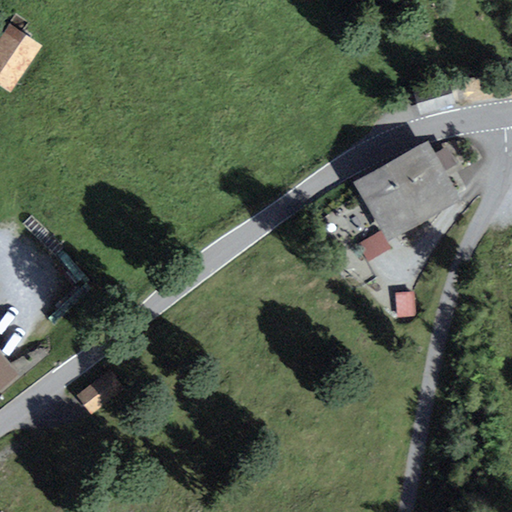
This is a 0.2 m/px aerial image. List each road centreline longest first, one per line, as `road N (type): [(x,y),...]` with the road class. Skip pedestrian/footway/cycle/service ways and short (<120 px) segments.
road 1 (tertiary): [(506,114),(400,139),(310,188),(0,427)]
road 2 (unclassified): [(506,114),(494,187),(447,303),(405,511)]
